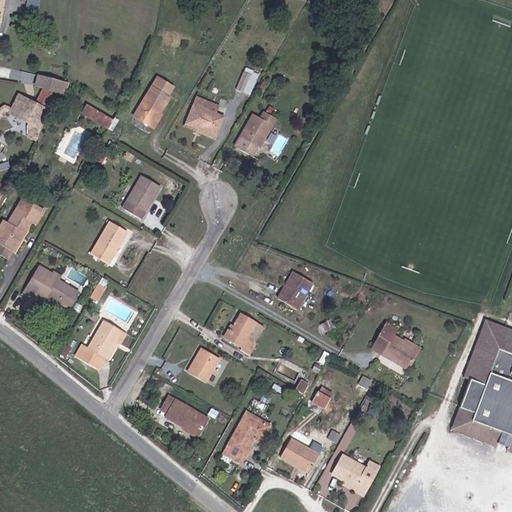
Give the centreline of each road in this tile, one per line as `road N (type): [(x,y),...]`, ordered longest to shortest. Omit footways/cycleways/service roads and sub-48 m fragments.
road 1 (residential): [(108,415),(218,224),(217,196)]
road 2 (unknown): [(192,270),(391,379)]
road 3 (unclassified): [(220,511),(108,415)]
road 4 (unclassified): [(108,415),(0,327)]
